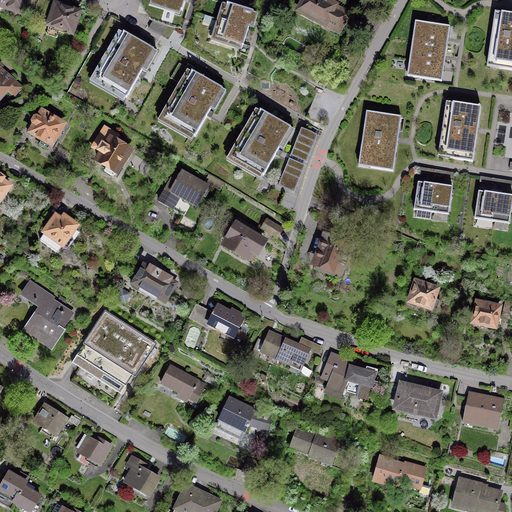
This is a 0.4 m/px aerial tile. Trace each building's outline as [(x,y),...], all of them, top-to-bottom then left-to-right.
[(23,14),(28,0),(0,0),(0,14),(1,11),(11,14),(12,11),(23,14)] [(184,0),(155,0),(155,2),(182,10),(184,0)] [(304,0),(299,11),(324,25),(328,19),(341,26),(348,14),(334,7),(335,6),(327,1),(327,0),(304,0)] [(52,7),(38,2),(32,18),(47,22),(52,7)] [(222,20),(248,29),(254,12),(227,4),(222,20)] [(79,13),(55,5),(48,25),(72,33),(79,13)] [(511,70),(511,14),(501,13),(499,25),(493,24),(488,60),(500,62),(499,68),(511,70)] [(248,29),(222,20),(217,37),(243,45),(248,29)] [(415,22),(413,40),(447,45),(450,27),(415,22)] [(127,98),(154,50),(123,33),(96,81),(127,98)] [(447,45),(413,40),(410,58),(444,63),(447,45)] [(442,81),(444,63),(410,58),(407,76),(442,81)] [(0,96),(13,81),(0,70),(0,96)] [(195,137),(222,89),(192,72),(164,120),(195,137)] [(473,162),(481,107),(452,103),(451,115),(444,114),(439,150),(451,152),(451,159),(473,162)] [(263,176),(291,128),(260,111),(233,159),(263,176)] [(64,125),(42,112),(38,118),(37,117),(35,118),(29,128),(32,130),(30,133),(42,140),(39,145),(48,150),(51,145),(52,146),(64,125)] [(401,117),(373,113),(371,125),(365,124),(359,160),(372,162),(371,168),(393,171),(401,117)] [(118,136),(105,128),(93,148),(102,153),(97,160),(107,167),(104,171),(113,176),(116,172),(117,173),(130,152),(114,142),(118,136)] [(292,191),(315,134),(301,129),(278,185),(292,191)] [(97,171),(89,184),(96,189),(104,175),(97,171)] [(208,188),(182,173),(174,186),(169,184),(159,202),(184,216),(192,203),(197,206),(208,188)] [(0,199),(9,186),(2,181),(4,178),(0,175),(0,199)] [(435,185),(418,183),(414,210),(431,212),(435,185)] [(435,185),(431,212),(449,215),(453,188),(435,185)] [(496,194),(478,192),(474,219),(492,222),(496,194)] [(511,196),(496,194),(492,222),(509,224),(511,205),(511,196)] [(343,213),(330,208),(327,215),(340,220),(343,213)] [(77,226),(58,213),(44,233),(45,233),(40,240),(57,252),(62,246),(63,246),(63,245),(67,248),(73,239),(69,237),(77,226)] [(267,220),(262,228),(277,237),(282,229),(267,220)] [(252,228),(242,223),(239,228),(237,226),(225,246),(252,262),(264,242),(249,233),(252,228)] [(340,241),(326,236),(314,269),(333,276),(335,275),(336,275),(336,276),(337,276),(337,277),(338,277),(339,277),(340,277),(341,276),(342,275),(342,274),(343,274),(343,273),(343,272),(342,272),(342,271),(341,270),(340,269),(349,245),(351,239),(342,236),(340,241)] [(149,268),(144,265),(132,286),(132,288),(137,291),(140,290),(156,299),(156,297),(165,302),(176,284),(171,281),(172,279),(150,266),(149,268)] [(437,289),(416,282),(409,302),(431,309),(437,311),(440,301),(434,299),(437,289)] [(53,298),(31,283),(23,294),(44,309),(39,317),(43,319),(33,335),(32,335),(33,336),(51,349),(68,323),(66,322),(72,314),(53,301),(52,300),(52,299),(52,298),(53,298)] [(200,294),(187,286),(182,294),(196,302),(200,294)] [(483,304),(477,303),(473,323),(495,328),(495,327),(501,329),(503,318),(498,317),(500,308),(491,306),(491,305),(483,303),(483,304)] [(231,314),(217,307),(214,314),(205,309),(197,323),(207,328),(209,324),(234,337),(243,320),(238,318),(240,315),(232,311),(231,314)] [(157,344),(105,311),(86,340),(93,345),(80,366),(102,379),(104,376),(121,387),(132,370),(135,372),(140,363),(140,364),(147,353),(150,355),(157,344)] [(309,350),(269,332),(265,342),(258,339),(254,350),(261,353),(261,352),(291,365),(293,361),(303,366),(310,351),(318,354),(320,350),(320,347),(312,344),(309,350)] [(378,370),(357,364),(354,363),(339,357),(327,388),(342,395),(348,379),(353,380),(356,381),(355,383),(360,384),(357,395),(370,398),(378,370)] [(206,385),(170,367),(163,381),(175,387),(173,390),(189,398),(192,393),(199,397),(206,385)] [(440,394),(401,384),(396,407),(435,416),(440,394)] [(479,394),(469,392),(462,423),(497,431),(504,402),(478,396),(479,394)] [(245,432),(252,417),(260,420),(257,430),(267,432),(272,416),(255,411),(229,399),(215,428),(231,436),(235,427),(245,432)] [(140,401),(132,415),(166,432),(173,418),(140,401)] [(66,419),(46,406),(35,422),(55,435),(66,419)] [(313,436),(297,430),(291,446),(310,453),(309,456),(332,464),(340,442),(317,434),(315,438),(314,438),(313,436)] [(97,442),(88,437),(79,453),(99,465),(111,445),(99,439),(97,442)] [(391,460),(380,457),(375,476),(385,479),(383,483),(398,487),(400,482),(421,488),(426,469),(404,464),(404,465),(391,461),(391,460)] [(262,465),(248,458),(243,471),(257,477),(262,465)] [(145,464),(138,460),(125,483),(149,496),(159,478),(142,468),(145,464)] [(281,467),(274,482),(284,486),(290,471),(281,467)] [(0,502),(11,508),(14,502),(28,477),(23,474),(20,479),(9,473),(0,488),(0,502)] [(28,477),(14,502),(31,511),(40,495),(29,490),(32,486),(26,483),(29,478),(28,477)] [(481,485),(459,480),(453,506),(465,510),(466,507),(474,509),(474,510),(480,511),(496,511),(501,493),(486,489),(486,486),(481,484),(481,485)] [(201,492),(186,485),(176,507),(185,511),(183,511),(215,511),(219,503),(200,494),(201,492)] [(351,494),(343,491),(338,506),(346,509),(351,494)]
